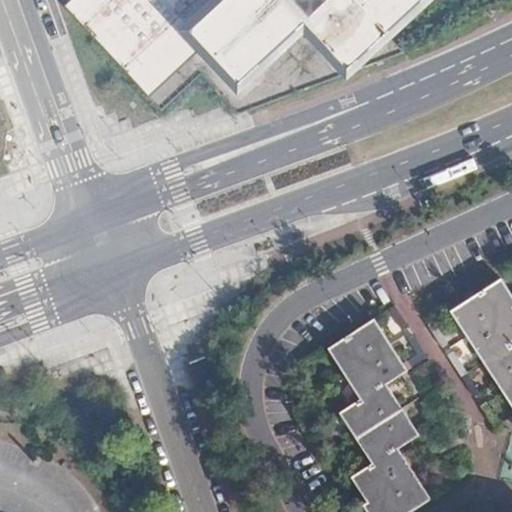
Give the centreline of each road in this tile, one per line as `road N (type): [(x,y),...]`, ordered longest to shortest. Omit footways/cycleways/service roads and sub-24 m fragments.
road 1 (secondary): [(511,55),(326,138),(97,220)]
road 2 (secondary): [(115,268),(511,126)]
road 3 (tertiary): [(204,511),(115,268)]
road 4 (residential): [(97,220),(16,0)]
road 5 (secondary): [(0,309),(115,268)]
